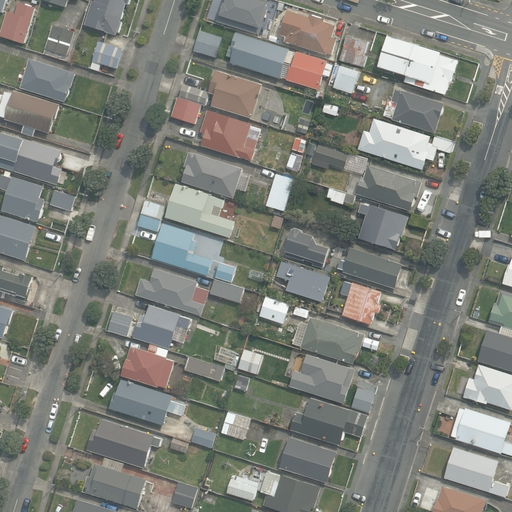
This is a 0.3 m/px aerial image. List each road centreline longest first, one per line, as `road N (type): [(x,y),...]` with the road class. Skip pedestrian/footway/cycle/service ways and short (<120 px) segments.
road 1 (residential): [(14,511),(174,0)]
road 2 (residential): [(372,511),(511,76)]
road 3 (residential): [(511,38),(389,0)]
